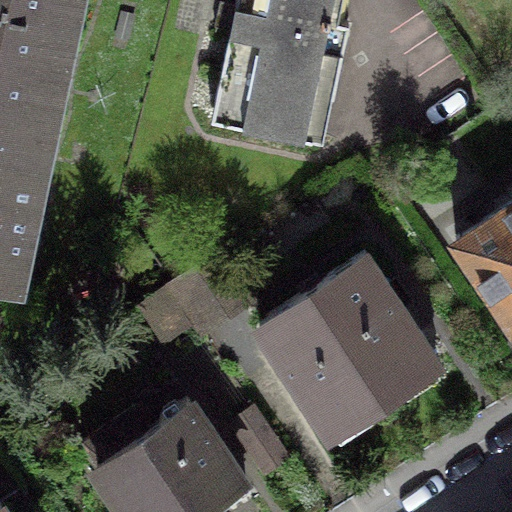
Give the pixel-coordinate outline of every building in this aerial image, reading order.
[(0,0),(0,1),(69,16),(72,0),(0,0)] [(326,0),(237,0),(237,1),(232,0),(218,0),(214,24),(230,27),(213,113),(309,132),(319,87),(331,89),(345,20),(330,17),(331,11),(325,10),(326,0)] [(69,16),(0,1),(0,275),(14,278),(38,164),(34,163),(43,118),(48,119),(69,16)] [(511,197),(457,235),(511,315),(511,197)] [(252,296),(217,245),(168,279),(191,313),(202,329),(252,296)] [(436,358),(364,249),(259,317),(331,427),(436,358)] [(191,313),(168,279),(140,297),(163,332),(191,313)] [(249,487),(185,395),(159,413),(161,416),(148,424),(97,459),(133,511),(203,511),(217,502),(220,507),(249,487)] [(82,436),(97,459),(148,424),(132,402),(82,436)] [(286,452),(253,403),(231,418),(264,466),(286,452)] [(0,511),(9,511),(0,498),(0,511)]
